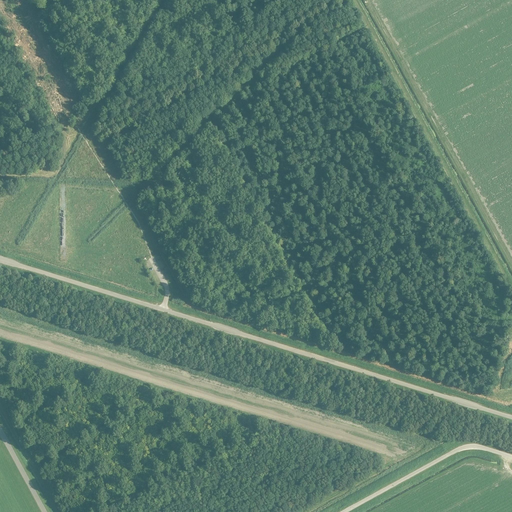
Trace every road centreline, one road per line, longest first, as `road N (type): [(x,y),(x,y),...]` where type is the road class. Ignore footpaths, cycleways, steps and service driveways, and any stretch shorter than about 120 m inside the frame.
road 1 (unclassified): [(511,417),(0,259)]
road 2 (track): [(511,289),(352,0)]
road 3 (unclassified): [(341,511),(459,447),(511,457)]
road 4 (track): [(73,111),(11,0)]
